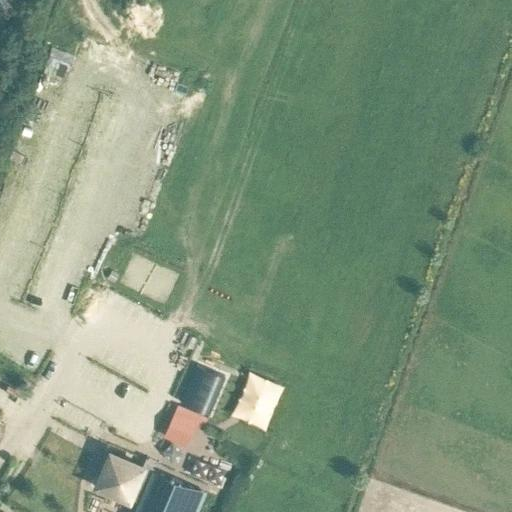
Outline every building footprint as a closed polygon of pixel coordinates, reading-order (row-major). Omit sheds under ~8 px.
[(0,0),(0,19),(3,20),(9,18),(13,14),(14,8),(12,2),(9,0),(0,0)] [(223,377),(197,366),(182,403),(208,413),(223,377)] [(280,387),(251,374),(232,415),(262,428),(280,387)] [(198,440),(178,431),(170,450),(190,459),(198,440)] [(193,511),(203,490),(157,471),(159,467),(148,462),(146,467),(115,454),(102,485),(144,503),(139,511),(193,511)]
